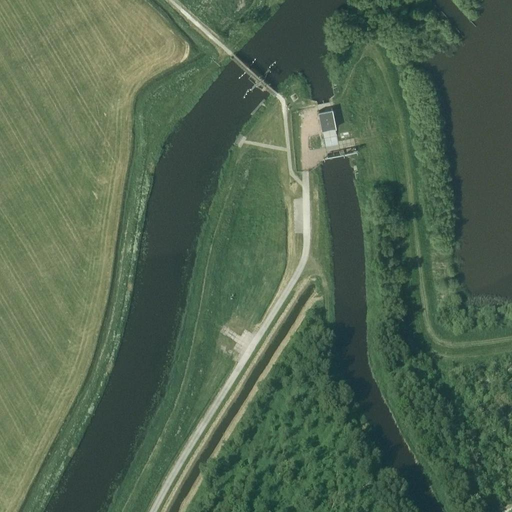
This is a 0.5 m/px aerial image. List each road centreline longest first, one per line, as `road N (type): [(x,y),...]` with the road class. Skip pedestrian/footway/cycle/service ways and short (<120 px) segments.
road 1 (track): [(269,0),(144,166),(111,348),(35,511)]
road 2 (unclassified): [(151,511),(299,271),(305,186)]
